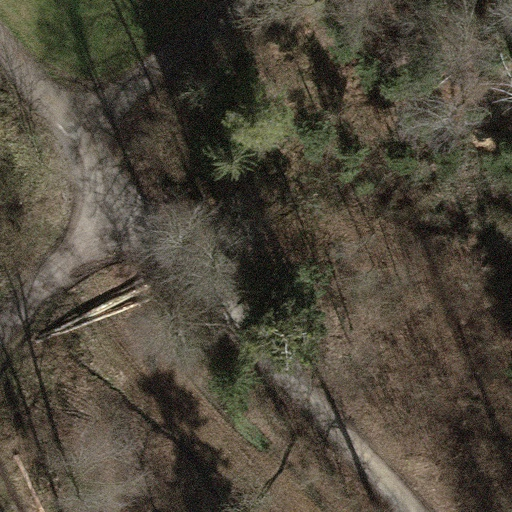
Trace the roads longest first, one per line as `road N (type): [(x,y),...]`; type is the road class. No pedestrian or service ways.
road 1 (track): [(411,511),(82,144)]
road 2 (track): [(238,0),(82,144)]
road 3 (track): [(126,201),(0,326)]
road 4 (track): [(82,144),(0,43)]
